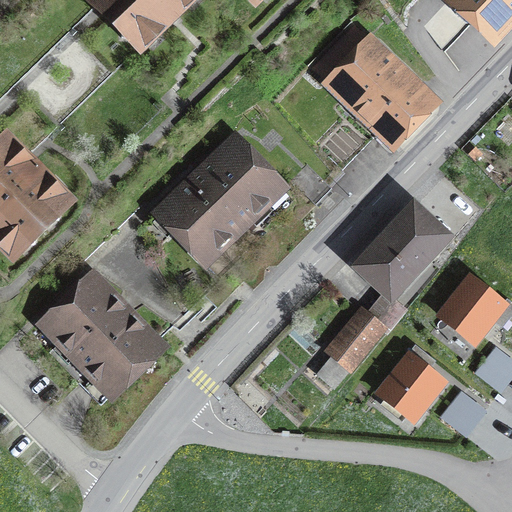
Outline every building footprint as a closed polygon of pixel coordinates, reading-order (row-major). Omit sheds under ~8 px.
[(96,0),(94,3),(121,31),(121,38),(128,38),(139,49),(146,42),(143,35),(150,28),(157,31),(185,4),(183,0),(96,0)] [(511,0),(457,0),(458,0),(448,14),(482,45),(511,13),(511,0)] [(382,129),(393,140),(427,106),(349,31),(316,65),(359,107),(319,148),(342,170),(382,129)] [(49,192),(49,185),(23,159),(19,163),(13,156),(17,152),(5,140),(0,145),(0,237),(4,236),(11,243),(8,250),(14,257),(27,245),(34,245),(34,238),(51,221),(59,221),(59,214),(68,204),(57,193),(49,192)] [(158,216),(204,264),(283,189),(236,141),(201,175),(200,173),(158,216)] [(291,181),(315,205),(331,189),(306,164),(291,181)] [(413,209),(358,268),(389,297),(401,284),(405,287),(419,271),(413,265),(421,256),(425,259),(444,238),(413,209)] [(101,377),(115,392),(161,348),(94,279),(47,325),(62,340),(60,342),(97,381),(101,377)] [(502,306),(471,281),(443,317),(474,342),(502,306)] [(319,375),(334,387),(381,330),(361,313),(330,351),(335,355),(319,375)] [(501,392),(511,378),(511,357),(498,346),(476,371),(501,392)] [(441,384),(409,359),(381,394),(413,419),(441,384)] [(466,437),(488,411),(464,390),(441,416),(466,437)]
